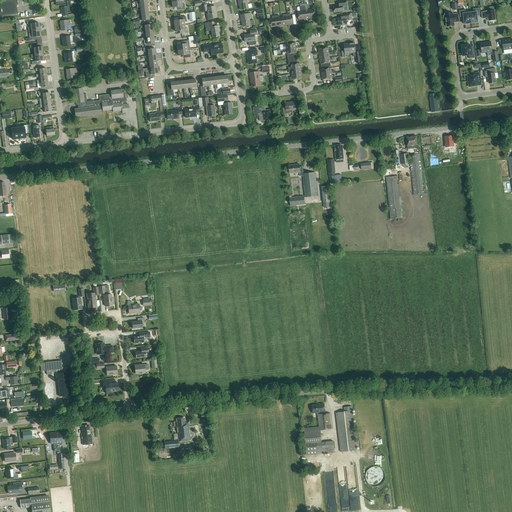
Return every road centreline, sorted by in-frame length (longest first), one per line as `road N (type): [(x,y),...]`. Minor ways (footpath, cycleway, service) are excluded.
road 1 (unclassified): [(511,385),(318,391),(128,411)]
road 2 (unclassified): [(284,147),(0,178)]
road 3 (unclassified): [(284,147),(511,121)]
road 4 (residential): [(65,143),(243,122),(240,98)]
road 5 (residential): [(65,143),(46,0)]
road 6 (residential): [(240,98),(310,88),(310,45),(330,38)]
road 7 (residential): [(235,61),(172,66),(160,0)]
road 8 (unclassified): [(128,411),(0,424)]
